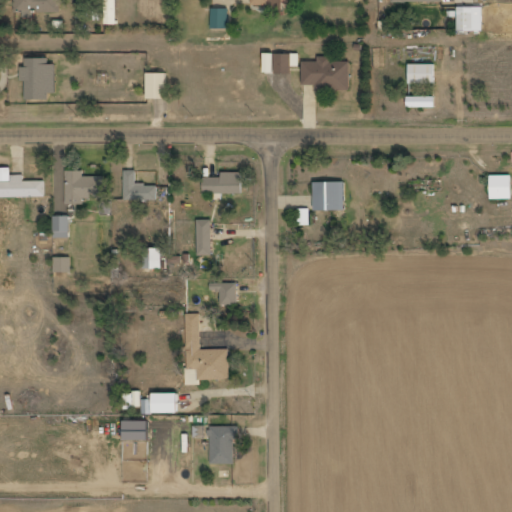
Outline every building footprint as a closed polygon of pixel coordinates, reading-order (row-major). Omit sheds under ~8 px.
[(60,15),(60,0),(15,0),(15,15),(60,15)] [(118,0),(107,0),(107,25),(117,25),(118,0)] [(460,30),(472,30),(472,8),(460,8),(460,30)] [(213,26),(226,26),(226,10),(213,10),(213,26)] [(264,73),(274,73),(274,54),(265,54),(264,73)] [(275,75),(291,75),(290,55),(275,55),(275,75)] [(55,59),(23,59),(23,100),(55,100),(55,59)] [(302,61),(302,90),(350,90),(350,61),(302,61)] [(409,85),(435,85),(435,64),(409,64),(409,85)] [(148,98),(166,98),(166,74),(148,74),(148,98)] [(84,205),(84,197),(95,197),(95,177),(84,177),(84,171),(67,171),(67,205),(84,205)] [(157,201),(157,185),(136,185),(136,171),(124,171),(124,201),(157,201)] [(242,193),(242,172),(204,172),(204,193),(242,193)] [(490,200),(511,200),(511,175),(490,175),(490,200)] [(0,198),(45,198),(45,182),(24,182),(24,176),(13,176),(13,182),(0,182),(0,198)] [(344,183),(314,183),(314,212),(344,212),(344,183)] [(305,225),(308,212),(301,211),(298,223),(305,225)] [(67,234),(67,217),(56,217),(56,234),(67,234)] [(198,255),(213,255),(213,219),(198,219),(198,255)] [(161,248),(144,248),(144,270),(161,270),(161,248)] [(70,256),(54,256),(54,272),(70,272),(70,256)] [(220,306),(238,306),(238,283),(211,283),(211,294),(220,294),(220,306)] [(202,314),(186,315),(186,382),(230,381),(229,350),(202,350),(202,314)] [(149,436),(149,413),(177,413),(178,393),(152,393),(152,399),(139,399),(139,393),(126,393),(125,408),(140,408),(140,414),(123,414),(123,436),(149,436)] [(236,464),(236,426),(210,426),(210,464),(236,464)]
